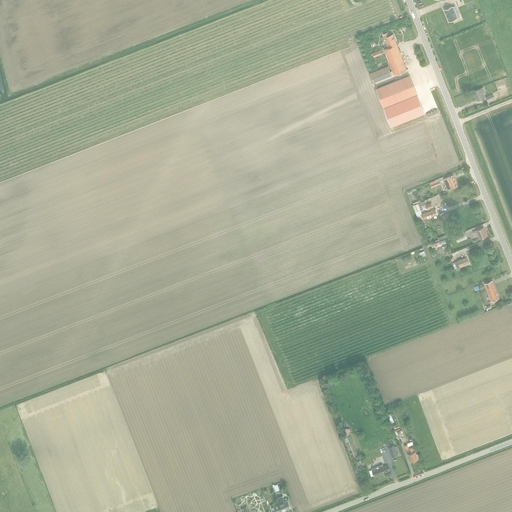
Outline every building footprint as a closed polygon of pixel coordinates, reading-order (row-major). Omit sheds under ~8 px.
[(452,6),(444,10),(448,18),(449,21),(457,18),(456,15),(455,14),(458,13),(455,6),(452,7),(452,6)] [(394,74),(407,69),(393,34),(389,36),(388,32),(384,34),(389,47),(384,49),(393,70),(390,71),(388,66),(371,73),(374,82),(392,75),(391,73),(394,72),(394,74)] [(409,75),(376,88),(384,107),(392,126),(424,113),(418,98),(417,94),(409,75)] [(483,87),(473,91),(477,100),(484,97),(482,91),(484,91),(483,87)] [(453,175),(444,179),(448,190),(457,186),(453,175)] [(419,220),(423,219),(423,220),(424,220),(425,223),(430,221),(428,218),(438,215),(436,209),(422,214),(418,205),(414,206),(419,220)] [(483,227),(476,230),(480,239),(487,236),(483,227)] [(457,261),(452,263),(455,269),(469,263),(467,257),(457,261)] [(491,301),(499,298),(492,280),(484,283),(491,301)] [(392,457),(398,454),(394,445),(388,447),(392,457)] [(408,454),(409,454),(412,461),(418,459),(416,455),(417,455),(415,451),(414,452),(412,447),(411,447),(410,445),(408,446),(409,449),(406,450),(408,454)] [(373,452),(368,454),(372,466),(378,464),(373,452)] [(383,466),(382,464),(371,468),(372,470),(369,471),(371,476),(374,475),(374,476),(381,473),(383,472),(383,473),(390,470),(388,465),(383,466)] [(277,498),(279,504),(282,511),(291,508),(288,500),(287,500),(286,498),(283,499),(282,496),(277,498)] [(279,504),(276,505),(275,503),(271,504),(272,506),(271,507),(273,511),(280,511),(282,511),(279,504)]
